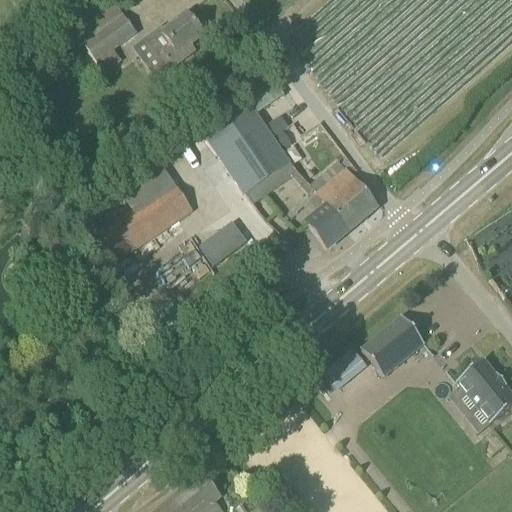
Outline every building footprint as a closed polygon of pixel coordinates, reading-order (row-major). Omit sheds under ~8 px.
[(108,0),(107,0),(66,32),(78,50),(83,46),(97,64),(135,35),(108,0)] [(186,17),(163,35),(160,31),(144,43),(159,62),(162,59),(171,70),(193,54),(189,49),(203,39),(186,17)] [(206,141),(244,197),(289,166),(251,110),(206,141)] [(376,210),(350,179),(346,174),(317,198),(328,212),(307,229),(326,252),(376,210)] [(112,266),(191,213),(173,187),(94,240),(112,266)] [(401,319),(360,353),(382,381),(424,347),(401,319)] [(317,377),(331,395),(364,369),(349,351),(317,377)] [(483,363),(455,386),(489,428),(511,409),(511,398),(505,390),(496,378),(483,363)] [(219,511),(215,507),(221,502),(201,478),(159,511),(219,511)]
